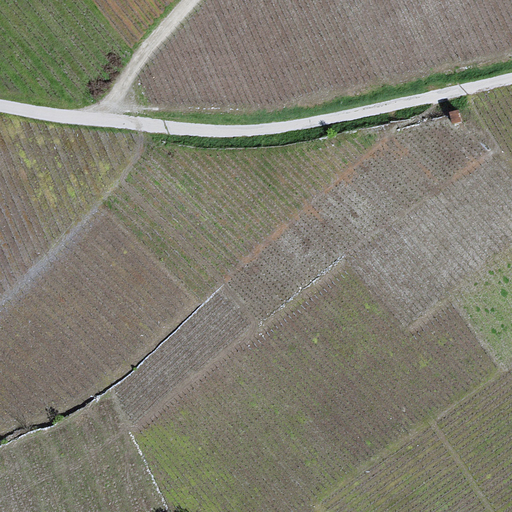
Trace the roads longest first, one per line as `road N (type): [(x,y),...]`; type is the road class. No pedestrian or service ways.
road 1 (unclassified): [(0,105),(163,127),(262,130),(511,77)]
road 2 (track): [(194,0),(156,40),(110,121)]
